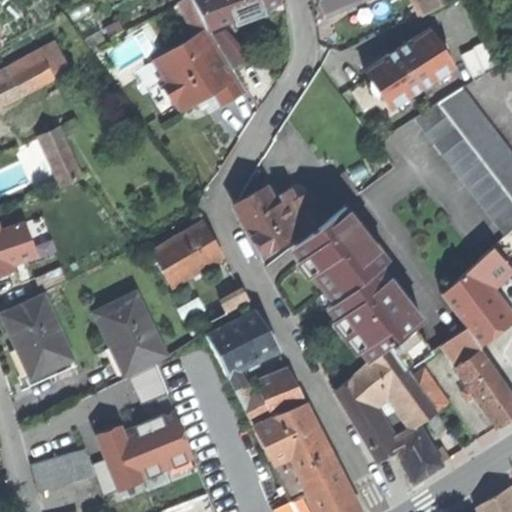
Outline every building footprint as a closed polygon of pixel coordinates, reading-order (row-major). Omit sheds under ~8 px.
[(194,30),(206,23),(193,0),(182,0),(179,2),(194,30)] [(193,0),(206,23),(211,33),(232,67),(244,60),(216,26),(250,13),(285,0),(284,0),(193,0)] [(319,0),(322,5),(326,14),(358,0),(415,0),(422,12),(446,0),(319,0)] [(379,61),(364,70),(388,109),(452,68),(428,29),(379,61)] [(232,67),(211,33),(188,47),(185,41),(134,72),(146,92),(149,90),(163,114),(176,105),(180,112),(194,103),(203,97),(202,95),(210,90),(219,106),(245,90),(232,67)] [(473,48),(461,54),(473,78),(496,65),(485,40),(472,46),(473,48)] [(40,50),(0,71),(0,103),(53,75),(40,50)] [(511,154),(462,87),(413,119),(505,237),(511,230),(511,154)] [(57,127),(40,135),(64,185),(81,176),(57,127)] [(265,187),(235,204),(234,209),(250,239),(258,255),(292,236),(296,243),(343,206),(356,196),(345,174),(294,202),(288,190),(272,199),(265,187)] [(331,303),(379,266),(386,261),(343,206),(296,243),(289,249),(331,303)] [(202,222),(151,252),(171,286),(210,264),(223,257),(202,222)] [(0,232),(0,274),(14,270),(0,232)] [(490,250),(441,294),(466,328),(479,345),(492,335),(503,327),(479,294),(494,281),(505,272),(504,266),(490,250)] [(422,320),(379,266),(331,303),(325,308),(331,316),(368,361),(387,345),(405,368),(430,352),(413,327),(422,320)] [(62,268),(35,277),(40,290),(66,280),(62,268)] [(243,290),(220,303),(229,318),(251,305),(243,290)] [(135,294),(94,313),(110,346),(113,344),(122,362),(127,373),(165,355),(135,294)] [(42,297),(2,316),(16,348),(19,347),(23,355),(33,376),(71,358),(42,297)] [(255,310),(206,335),(226,375),(239,369),(254,361),(278,349),(255,310)] [(452,367),(479,350),(481,348),(479,345),(466,328),(438,346),(452,367)] [(417,425),(427,418),(436,412),(448,403),(424,369),(412,378),(405,368),(387,345),(368,361),(334,391),(367,446),(368,445),(377,460),(396,450),(412,483),(426,473),(440,465),(433,453),(417,425)] [(511,417),(511,397),(479,350),(452,367),(466,385),(459,391),(466,400),(472,395),(484,412),(496,428),(511,417)] [(155,364),(129,378),(141,404),(167,393),(155,364)] [(226,375),(239,399),(251,393),(239,369),(226,375)] [(252,427),(305,404),(288,371),(278,375),(256,384),(259,390),(251,393),(239,399),(252,427)] [(360,511),(305,404),(252,427),(269,461),(288,451),(314,511),(360,511)] [(173,411),(122,432),(119,426),(94,436),(104,460),(117,490),(141,480),(140,479),(193,457),(173,411)] [(447,428),(436,412),(427,418),(438,435),(447,428)] [(441,448),(433,453),(440,465),(448,459),(441,448)] [(42,489),(94,473),(91,464),(85,449),(34,463),(42,489)] [(102,496),(117,490),(104,460),(91,464),(94,473),(102,496)] [(511,511),(511,495),(509,488),(490,499),(477,507),(479,511),(511,511)]
